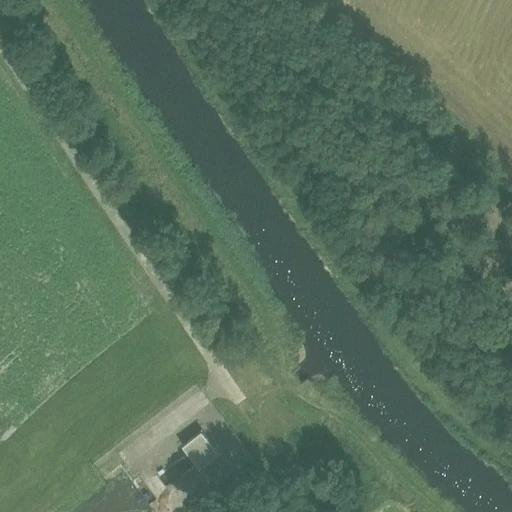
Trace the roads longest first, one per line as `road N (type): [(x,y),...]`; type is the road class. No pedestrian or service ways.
road 1 (track): [(48,0),(277,335),(290,394),(317,406),(425,511)]
road 2 (track): [(162,0),(420,367),(511,458)]
road 3 (unclassified): [(216,370),(0,41)]
